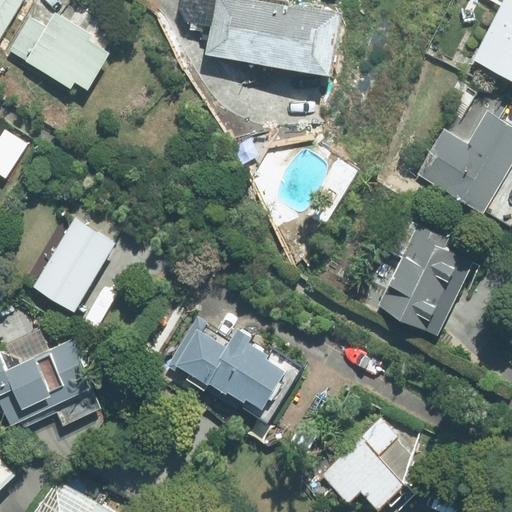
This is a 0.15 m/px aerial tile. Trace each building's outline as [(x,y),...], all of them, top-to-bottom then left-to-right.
[(0,0),(0,39),(3,41),(26,0),(0,0)] [(361,71),(370,19),(352,17),(353,11),(279,0),(221,0),(213,53),(344,73),(344,69),(361,71)] [(511,0),(507,0),(479,58),(511,74),(511,0)] [(97,89),(119,52),(96,38),(99,33),(60,11),(52,27),(33,15),(13,50),(78,88),(82,80),(97,89)] [(492,214),(511,179),(511,122),(492,111),(473,143),(449,129),(421,175),(449,191),(450,189),(492,214)] [(123,242),(78,217),(39,285),(84,311),(123,242)] [(447,334),(483,259),(453,245),(457,237),(424,222),(385,304),(447,334)] [(170,367),(241,410),(244,405),(276,424),(310,369),(278,350),(275,356),(256,345),(260,337),(245,329),(239,340),(200,316),(170,367)] [(0,351),(0,409),(16,417),(19,425),(102,386),(79,336),(33,358),(25,361),(24,358),(8,352),(7,348),(0,351)] [(386,416),(325,473),(355,504),(369,490),(389,511),(415,486),(386,456),(405,437),(386,416)] [(120,511),(64,482),(42,510),(40,511),(120,511)]
